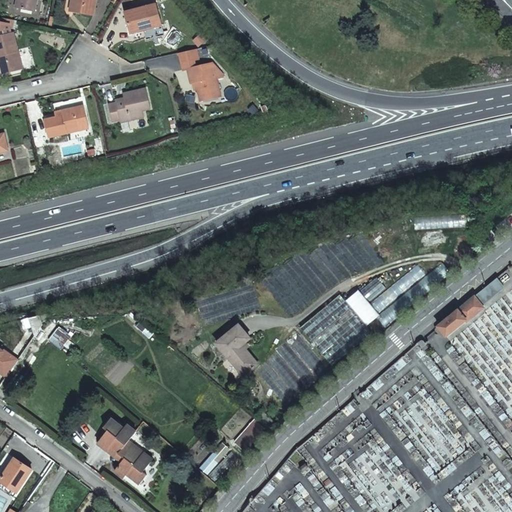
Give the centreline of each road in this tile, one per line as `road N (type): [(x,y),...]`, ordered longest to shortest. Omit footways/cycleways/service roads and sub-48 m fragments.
road 1 (trunk): [(511,104),(0,232)]
road 2 (residential): [(511,246),(327,400),(221,511)]
road 3 (trunk): [(0,301),(139,259),(323,171)]
road 4 (trunk): [(0,253),(323,171)]
road 5 (trunk): [(511,90),(410,101),(335,88),(270,50),(221,0)]
road 6 (trunk): [(323,171),(511,125)]
road 7 (residential): [(0,413),(132,511)]
